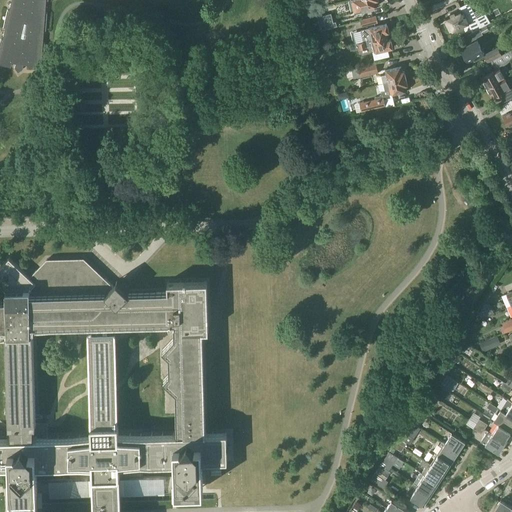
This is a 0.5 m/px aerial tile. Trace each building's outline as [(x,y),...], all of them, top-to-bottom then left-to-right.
[(0,41),(0,64),(11,67),(12,62),(15,63),(14,67),(18,72),(23,69),(23,64),(27,65),(27,66),(41,67),(41,60),(43,60),(44,43),(43,43),(44,30),(45,31),(47,13),(45,13),(46,0),(48,1),(47,0),(11,0),(9,11),(7,11),(3,27),(5,28),(2,40),(0,40),(0,41)] [(375,10),(374,7),(377,6),(376,1),(378,0),(377,0),(351,0),(354,11),(361,10),(362,13),(375,10)] [(468,23),(472,32),(489,23),(485,15),(476,20),(468,4),(460,8),(462,10),(446,18),(452,31),(468,23)] [(321,30),(337,26),(336,21),(333,22),(331,13),(318,17),(321,30)] [(365,26),(377,23),(376,17),(360,21),(361,25),(364,24),(365,26)] [(386,25),(368,29),(353,32),(356,44),(357,43),(360,43),(387,37),(386,34),(388,33),(388,32),(388,30),(388,28),(386,25)] [(489,30),(486,25),(479,29),(467,35),(472,43),(461,49),(468,62),(484,53),(477,40),(476,38),(482,34),(489,30)] [(388,41),(387,37),(360,43),(357,43),(359,50),(367,48),(367,47),(372,46),(375,57),(382,55),(381,51),(392,49),(392,48),(392,46),(391,43),(390,41),(390,40),(388,41)] [(492,60),(511,50),(501,55),(497,48),(484,55),(488,62),(492,60)] [(497,69),(499,68),(506,64),(511,58),(511,49),(511,50),(492,60),(496,68),(497,69)] [(376,61),(357,66),(357,67),(345,69),(348,82),(354,80),(354,78),(359,77),(378,73),(376,61)] [(402,72),(401,67),(385,71),(386,75),(381,76),(383,84),(406,78),(404,71),(402,72)] [(487,88),(504,78),(499,68),(497,69),(482,78),(487,88)] [(386,107),(394,106),(393,101),(391,94),(407,91),(406,86),(407,86),(406,78),(383,84),(384,90),(381,91),(383,97),(359,103),(354,104),(357,112),(362,111),(362,112),(386,106),(386,107)] [(493,98),(510,89),(510,88),(504,78),(487,88),(493,98)] [(338,101),(349,98),(347,92),(337,95),(338,101)] [(511,99),(511,100),(511,111),(507,114),(506,112),(502,114),(502,115),(501,115),(504,122),(505,121),(508,126),(511,123),(511,99)] [(64,159),(52,160),(52,168),(64,168),(64,159)] [(128,160),(127,168),(140,168),(140,160),(128,160)] [(5,333),(8,427),(10,428),(11,432),(11,438),(0,438),(0,465),(9,465),(10,494),(10,511),(120,511),(119,464),(150,461),(175,461),(175,489),(203,489),(202,460),(227,459),(227,447),(229,445),(227,443),(227,432),(205,432),(202,330),(208,330),(207,281),(167,282),(168,291),(129,292),(124,288),(120,292),(113,286),(105,278),(104,279),(83,259),(47,260),(37,271),(36,270),(29,277),(26,273),(9,257),(0,266),(0,284),(5,290),(6,300),(0,299),(0,329),(1,329),(1,328),(7,328),(7,333),(5,333)] [(478,310),(481,318),(494,313),(491,306),(487,297),(478,310)] [(511,318),(503,322),(507,331),(511,329),(511,318)] [(497,335),(480,342),(484,351),(501,344),(497,335)] [(461,342),(457,349),(464,353),(468,346),(461,342)] [(450,373),(455,366),(448,362),(443,369),(450,373)] [(458,382),(441,372),(437,378),(441,383),(453,391),(458,382)] [(500,386),(508,392),(511,387),(503,382),(500,386)] [(428,392),(422,401),(428,405),(431,400),(436,403),(438,399),(428,392)] [(511,401),(507,399),(500,409),(506,413),(511,416),(511,401)] [(496,413),(499,408),(490,403),(487,407),(496,413)] [(494,419),(500,423),(511,431),(511,416),(506,413),(500,409),(494,419)] [(410,420),(418,426),(421,421),(413,416),(410,420)] [(477,423),(485,429),(488,424),(480,419),(477,423)] [(477,423),(472,421),(470,425),(474,428),(482,434),(485,429),(477,423)] [(511,431),(500,423),(493,434),(506,442),(511,433),(511,431)] [(402,431),(396,441),(404,446),(407,443),(409,444),(414,438),(402,431)] [(481,441),(481,442),(499,453),(506,442),(493,434),(488,431),(481,441)] [(445,444),(458,452),(465,442),(452,433),(445,443),(445,444)] [(404,446),(396,441),(392,446),(401,451),(404,446)] [(439,454),(452,463),(458,452),(445,444),(445,443),(442,442),(440,445),(441,447),(437,453),(438,454),(439,454)] [(389,452),(383,462),(391,467),(397,457),(392,454),(389,452)] [(452,463),(439,454),(438,454),(431,464),(432,465),(445,473),(452,463)] [(425,475),(438,484),(445,473),(432,465),(431,464),(423,459),(421,463),(426,467),(422,473),(424,475),(425,475)] [(388,472),(391,467),(383,462),(379,467),(380,467),(376,473),(376,472),(372,478),(383,484),(386,479),(381,476),(385,470),(388,472)] [(438,484),(425,475),(424,475),(418,485),(431,494),(438,484)] [(413,482),(406,493),(424,505),(431,494),(418,485),(413,482)] [(386,508),(392,511),(407,511),(409,510),(387,496),(384,500),(389,503),(386,508)] [(508,511),(511,507),(501,500),(493,511),(508,511)]
